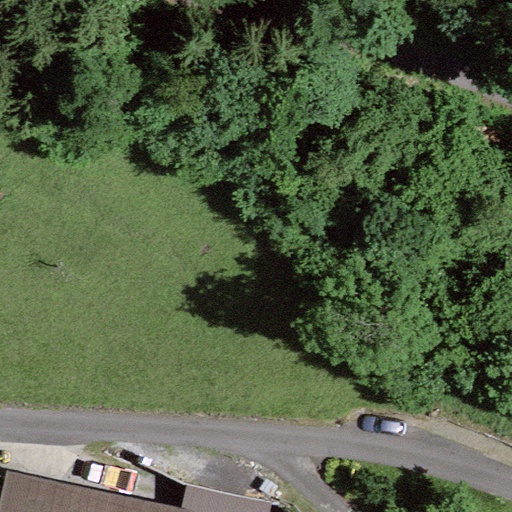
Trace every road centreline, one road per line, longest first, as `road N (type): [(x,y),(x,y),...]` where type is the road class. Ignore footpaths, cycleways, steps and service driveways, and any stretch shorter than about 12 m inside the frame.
road 1 (residential): [(0,419),(416,451),(511,481)]
road 2 (residential): [(511,116),(244,24),(142,0)]
